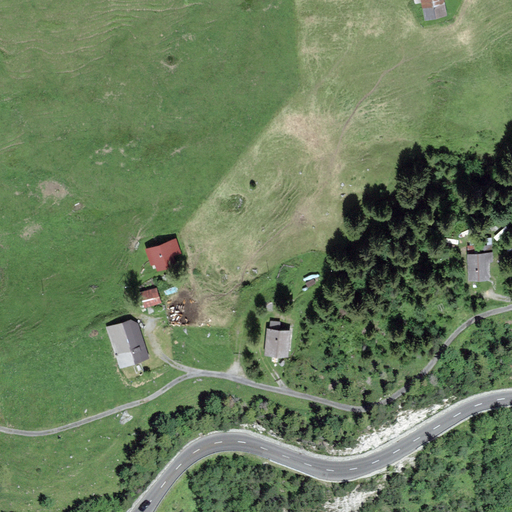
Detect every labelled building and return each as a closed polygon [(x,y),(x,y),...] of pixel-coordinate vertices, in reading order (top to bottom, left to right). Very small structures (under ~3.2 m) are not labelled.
[(442,0),(422,0),(425,16),(445,13),(442,0)] [(181,260),(175,239),(147,247),(151,263),(157,261),(158,267),(181,260)] [(491,260),(491,252),(468,253),(469,277),(488,276),(487,260),(491,260)] [(159,301),(155,288),(142,292),(146,305),(159,301)] [(148,357),(137,323),(130,320),(108,327),(121,366),(148,357)] [(289,329),(268,328),(267,352),(287,353),(289,329)]
